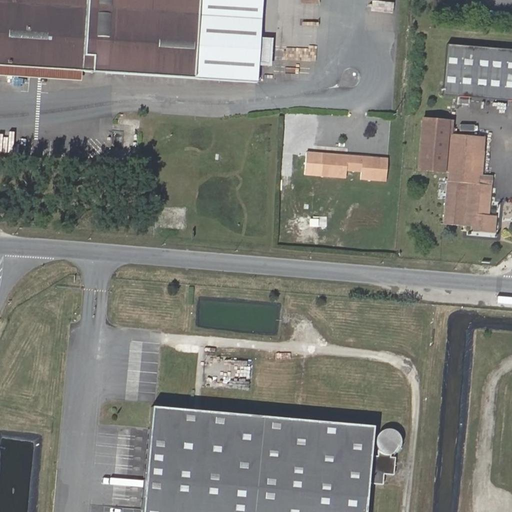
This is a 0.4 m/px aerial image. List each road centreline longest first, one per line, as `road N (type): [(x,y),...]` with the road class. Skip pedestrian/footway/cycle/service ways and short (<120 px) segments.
road 1 (residential): [(26,255),(511,293)]
road 2 (track): [(92,330),(403,363),(416,395),(406,511)]
